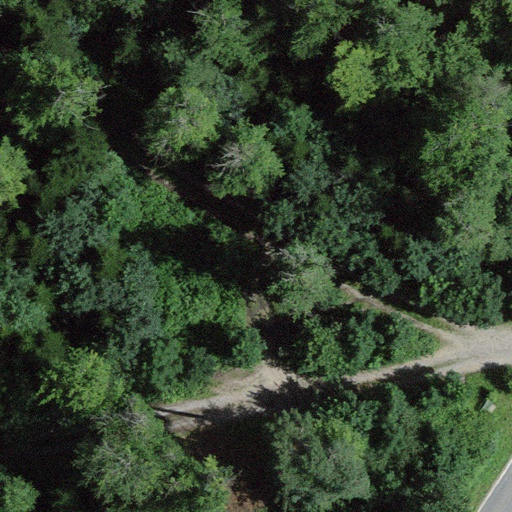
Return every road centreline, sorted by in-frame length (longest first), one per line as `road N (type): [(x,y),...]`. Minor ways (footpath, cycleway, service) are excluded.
road 1 (track): [(511,341),(0,42)]
road 2 (track): [(511,347),(80,443),(0,446)]
